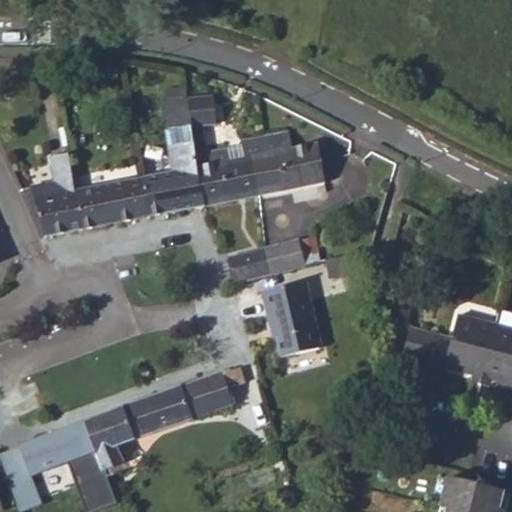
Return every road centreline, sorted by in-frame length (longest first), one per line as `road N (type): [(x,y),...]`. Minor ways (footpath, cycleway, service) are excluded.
road 1 (tertiary): [(0,31),(55,28),(212,54),(511,192)]
road 2 (residential): [(0,372),(117,325),(97,275)]
road 3 (unknown): [(117,325),(175,314),(207,285),(210,253),(196,218)]
